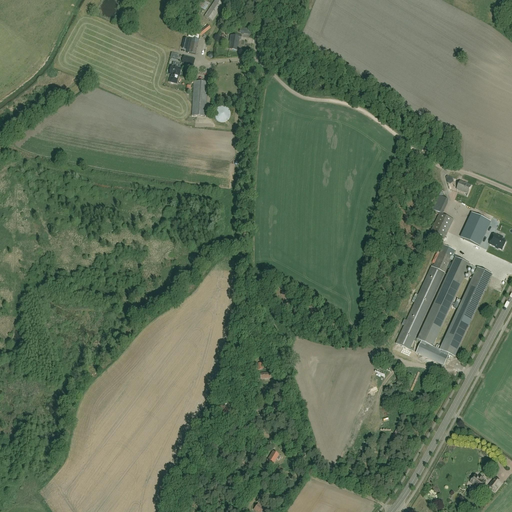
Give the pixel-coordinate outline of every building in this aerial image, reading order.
[(212,22),(226,0),(215,0),(204,17),(212,22)] [(197,34),(199,36),(200,37),(202,36),(211,29),(208,25),(197,34)] [(200,37),(199,36),(189,34),(188,38),(189,38),(186,53),(196,55),(200,37)] [(235,35),(235,36),(235,37),(231,36),(230,43),(231,43),(229,50),(236,51),(238,44),(239,45),(239,40),(241,40),(241,36),(235,35)] [(182,64),(193,67),(195,60),(184,57),(182,64)] [(171,75),(178,77),(179,77),(181,69),(172,67),(171,70),(170,71),(169,73),(170,74),(169,75),(171,75)] [(171,75),(169,83),(170,83),(171,84),(173,84),(174,84),(176,84),(178,77),(171,75)] [(208,83),(194,82),(192,116),(206,117),(208,83)] [(471,186),(460,182),(457,190),(468,194),(471,186)] [(441,197),(434,211),(441,214),(446,202),(448,203),(449,200),(441,197)] [(454,220),(440,214),(430,234),(444,240),(454,220)] [(461,239),(479,247),(490,222),(472,214),(461,239)] [(506,243),(502,241),(503,238),(498,236),(498,237),(494,235),(490,245),(502,251),(506,243)] [(434,267),(432,266),(397,344),(410,350),(451,260),(455,262),(419,341),(422,342),(417,353),(444,366),(449,355),(454,357),(491,276),(478,270),(469,266),(469,265),(452,258),(455,251),(444,246),(441,252),(434,267)] [(227,409),(221,407),(219,414),(225,416),(226,412),(232,414),(233,411),(227,409)] [(273,452),(268,460),(273,463),(278,456),(273,452)] [(483,481),(484,480),(479,477),(479,478),(476,476),(471,482),(475,486),(474,487),(478,490),(479,489),(480,489),(485,483),(483,481)] [(495,491),(501,483),(495,479),(489,487),(495,491)]
